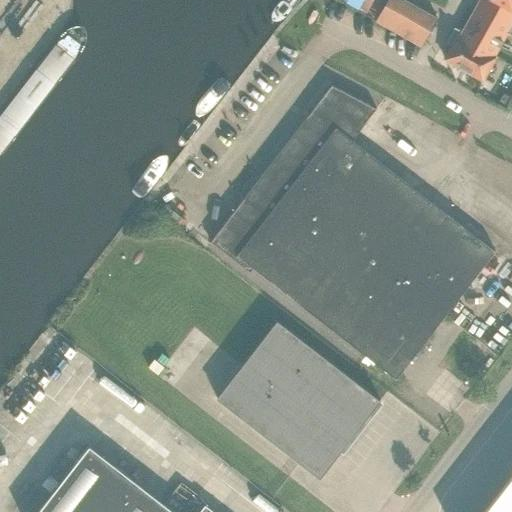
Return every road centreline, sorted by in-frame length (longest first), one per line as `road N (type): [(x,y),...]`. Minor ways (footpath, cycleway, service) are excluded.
road 1 (unclassified): [(511,130),(336,36),(206,205)]
road 2 (unknown): [(259,511),(132,424),(105,416),(66,423),(34,443),(0,493)]
road 3 (unclassified): [(415,511),(511,386)]
